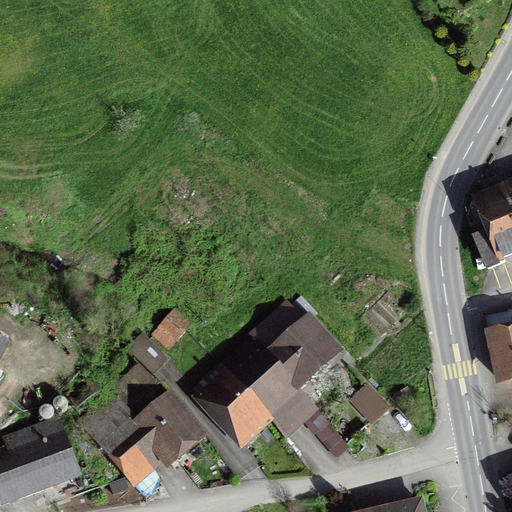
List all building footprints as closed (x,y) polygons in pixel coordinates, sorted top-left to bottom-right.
[(436,0),(452,21),(477,2),(476,0),(436,0)] [(511,195),(482,207),(491,232),(475,238),(488,269),(505,262),(503,258),(511,254),(511,195)] [(297,388),(338,352),(309,319),(306,323),(287,302),(271,317),(276,322),(255,343),(257,345),(227,372),(265,413),(296,385),(297,388)] [(169,349),(190,325),(174,310),(153,334),(169,349)] [(487,321),(499,380),(511,377),(511,331),(511,332),(508,316),(487,321)] [(146,341),(136,350),(154,371),(165,362),(146,341)] [(118,388),(142,413),(163,392),(139,368),(118,388)] [(239,438),(265,413),(227,372),(201,397),(239,438)] [(85,379),(66,396),(78,409),(97,393),(85,379)] [(371,423),(388,407),(367,384),(350,400),(371,423)] [(200,436),(171,400),(106,453),(135,487),(155,470),(148,462),(160,452),(168,462),(200,436)] [(28,446),(0,457),(0,499),(77,470),(59,422),(24,435),(28,446)]
